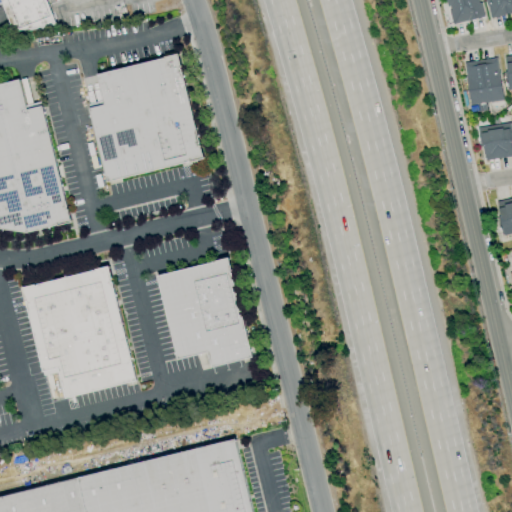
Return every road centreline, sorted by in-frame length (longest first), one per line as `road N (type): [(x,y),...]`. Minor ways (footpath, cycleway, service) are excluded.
road 1 (residential): [(189,0),(321,511)]
road 2 (motorway): [(276,0),(406,510)]
road 3 (motorway): [(459,510),(332,0)]
road 4 (tertiary): [(419,0),(511,391)]
road 5 (residential): [(243,207),(23,260),(0,257)]
